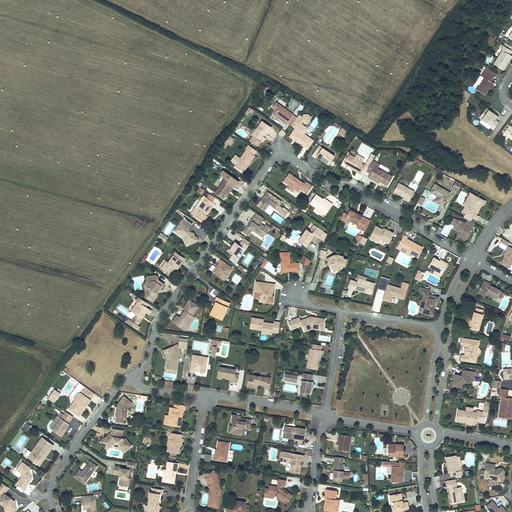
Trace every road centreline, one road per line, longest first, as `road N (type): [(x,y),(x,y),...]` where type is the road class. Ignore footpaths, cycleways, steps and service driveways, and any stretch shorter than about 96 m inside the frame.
road 1 (residential): [(468,257),(278,149),(160,315),(147,363),(131,377)]
road 2 (residential): [(434,424),(450,325),(477,262)]
road 3 (residential): [(131,377),(56,472),(54,511)]
road 4 (residential): [(323,415),(204,392)]
road 5 (residential): [(204,392),(191,511)]
